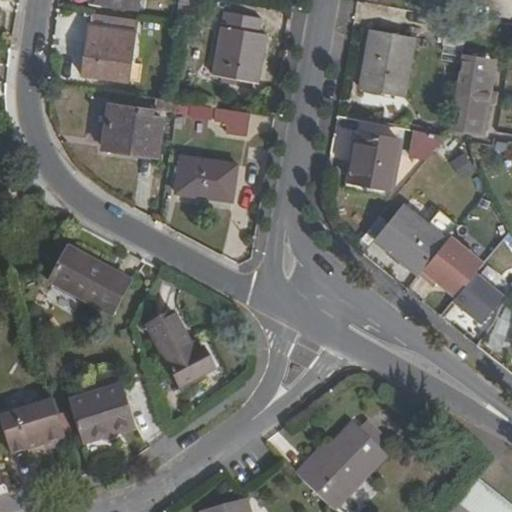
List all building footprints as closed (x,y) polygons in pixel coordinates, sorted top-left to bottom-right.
[(138,14),(96,8),(95,20),(93,20),(86,68),(129,75),(138,14)] [(262,15),(226,9),(216,72),(258,79),(265,32),(260,31),(262,15)] [(468,20),(441,15),(439,30),(466,35),(468,20)] [(417,35),(373,27),(362,88),(406,96),(417,35)] [(494,57),(463,52),(450,125),(482,130),(494,57)] [(152,104),(111,98),(105,144),(157,152),(162,115),(150,114),(152,104)] [(252,107),(219,102),(217,116),(229,118),(228,129),(248,132),(252,107)] [(178,105),(177,115),(209,116),(210,106),(178,105)] [(403,133),(362,126),(359,145),(354,174),(394,181),(395,181),(403,133)] [(432,159),(436,133),(411,129),(407,155),(432,159)] [(354,174),(359,145),(353,144),(346,184),(392,192),(394,181),(354,174)] [(238,156),(181,148),(176,183),(234,191),(238,156)] [(461,177),(474,169),(464,152),(450,159),(461,177)] [(379,238),(420,273),(448,238),(406,204),(379,238)] [(448,238),(420,273),(452,299),(474,272),(482,262),(450,236),(448,238)] [(69,250),(50,282),(111,317),(131,281),(97,262),(96,265),(69,250)] [(452,299),(451,302),(480,326),(504,296),(474,272),(452,299)] [(176,310),(149,324),(180,387),(215,369),(204,348),(196,352),(176,310)] [(131,429),(118,388),(72,401),(85,444),(131,429)] [(69,443),(55,401),(3,418),(14,452),(31,447),(46,442),(49,449),(69,443)] [(292,467),(329,502),(382,442),(350,414),(309,460),(303,454),(292,467)] [(46,442),(31,447),(33,454),(49,449),(46,442)] [(511,511),(511,502),(473,472),(455,495),(475,511),(511,511)] [(243,511),(240,500),(200,511),(199,511),(243,511)]
